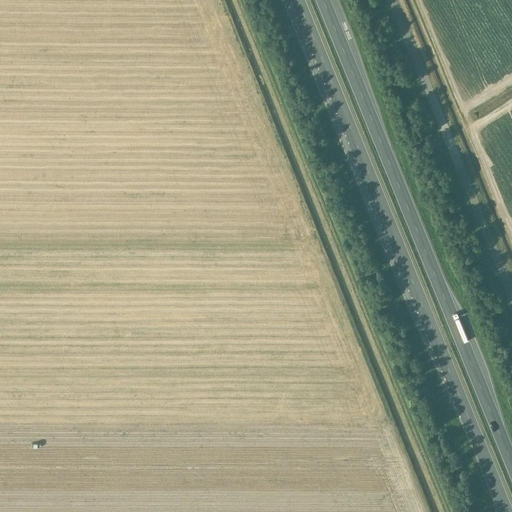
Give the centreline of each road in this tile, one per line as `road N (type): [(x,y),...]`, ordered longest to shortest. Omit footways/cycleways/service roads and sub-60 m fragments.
road 1 (trunk): [(297,0),(508,511)]
road 2 (trunk): [(511,466),(322,0)]
road 3 (unclassified): [(511,295),(391,0)]
